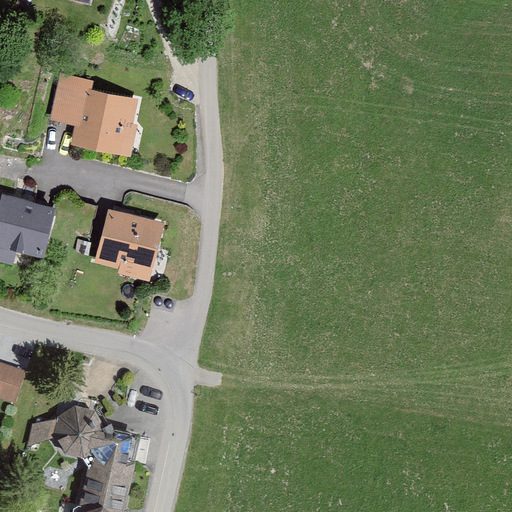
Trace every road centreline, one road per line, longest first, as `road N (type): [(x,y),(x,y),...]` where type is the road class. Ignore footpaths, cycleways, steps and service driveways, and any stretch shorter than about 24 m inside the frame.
road 1 (unclassified): [(180,358),(208,237),(204,90),(185,65),(196,0)]
road 2 (unclassified): [(180,358),(35,333),(0,318)]
road 3 (unclassified): [(156,511),(180,358)]
